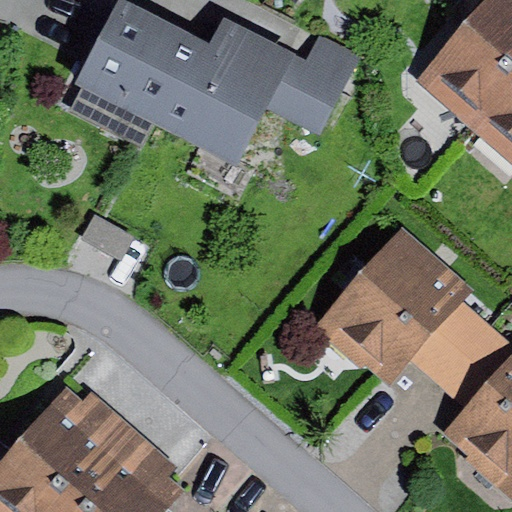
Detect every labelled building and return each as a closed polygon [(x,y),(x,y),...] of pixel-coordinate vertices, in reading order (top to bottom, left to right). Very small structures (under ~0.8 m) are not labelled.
[(200,39),(122,0),(120,0),(76,86),(156,126),(200,39)] [(511,0),(488,0),(415,82),(478,133),(511,94),(511,0)] [(212,45),(200,39),(156,126),(238,168),(267,111),(320,138),(348,83),(308,61),(225,19),(212,45)] [(322,36),(308,61),(348,83),(362,57),(322,36)] [(511,94),(478,133),(511,162),(511,94)] [(94,216),(81,240),(122,262),(135,238),(94,216)] [(476,289),(405,230),(320,330),(390,390),(412,363),(465,302),(476,289)] [(511,342),(465,302),(412,363),(466,409),(511,356),(511,342)] [(511,500),(511,356),(466,409),(445,436),(471,457),(466,463),(511,501),(511,500)] [(83,404),(65,390),(0,468),(0,511),(75,511),(140,435),(93,392),(83,404)] [(180,468),(140,435),(75,511),(165,511),(183,492),(170,481),(180,468)]
